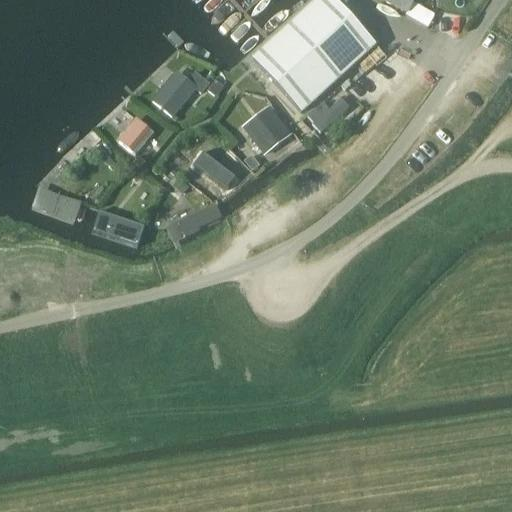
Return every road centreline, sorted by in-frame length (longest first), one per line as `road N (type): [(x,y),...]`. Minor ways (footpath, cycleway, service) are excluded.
road 1 (unclassified): [(0,328),(176,290),(326,223),(374,176),(502,0)]
road 2 (track): [(263,257),(279,276),(311,278),(464,170),(511,163)]
